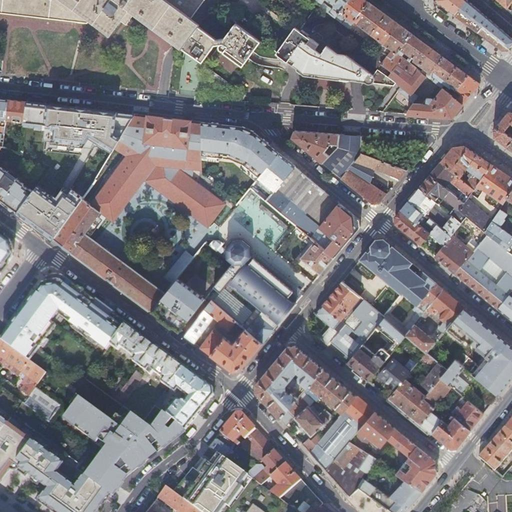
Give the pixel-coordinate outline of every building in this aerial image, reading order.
[(0,0),(0,12),(87,23),(90,19),(109,34),(129,10),(175,44),(182,49),(199,26),(200,25),(191,18),(204,0),(0,0)] [(282,0),(294,8),(299,0),(282,0)] [(339,12),(348,0),(310,0),(318,6),(335,18),(339,12)] [(345,19),(342,23),(349,28),(354,21),(369,2),(366,0),(348,0),(339,12),(345,16),(344,18),(345,19)] [(455,14),(459,9),(465,0),(435,0),(441,4),(455,14)] [(467,0),(465,0),(459,9),(510,48),(511,45),(511,37),(502,28),(481,11),(467,0)] [(369,2),(354,21),(397,53),(411,33),(407,30),(402,26),(380,10),(369,2)] [(510,48),(459,9),(455,14),(467,23),(491,40),(503,49),(510,48)] [(301,31),(307,22),(302,18),(295,27),(301,31)] [(202,62),(202,61),(214,46),(219,44),(218,46),(219,49),(221,51),(224,50),(223,52),(233,59),(232,60),(233,63),(235,65),(236,65),(238,65),(239,64),(240,65),(241,66),(242,66),(260,41),(235,23),(224,38),(214,39),(199,26),(182,49),(184,50),(198,61),(204,65),(207,67),(208,67),(202,62)] [(320,45),(301,31),(295,27),(276,53),(304,74),(393,86),(396,82),(395,82),(387,76),(377,69),(373,75),(345,54),(339,53),(328,46),(323,53),(317,49),(320,45)] [(387,56),(377,69),(387,76),(391,72),(390,71),(396,63),(412,74),(417,67),(418,67),(403,55),(405,52),(424,66),(421,70),(427,75),(431,77),(432,76),(435,78),(434,80),(442,86),(445,82),(452,87),(452,86),(456,89),(452,94),(452,95),(463,103),(480,82),(444,56),(411,33),(397,53),(392,59),(387,56)] [(368,63),(377,69),(387,56),(388,55),(379,49),(368,63)] [(391,72),(387,76),(395,82),(396,82),(401,87),(412,74),(396,63),(390,71),(391,72)] [(421,70),(417,67),(412,74),(401,87),(397,91),(407,98),(407,99),(413,104),(408,111),(407,114),(408,115),(433,116),(452,117),(454,114),(463,103),(452,95),(452,94),(443,87),(435,97),(424,97),(415,89),(427,75),(421,70)] [(6,120),(9,99),(1,99),(0,98),(0,144),(3,146),(5,135),(6,120)] [(26,101),(9,99),(6,120),(23,122),(26,101)] [(116,147),(136,114),(26,101),(23,122),(23,126),(46,128),(44,139),(52,140),(52,143),(94,147),(97,142),(113,152),(116,147)] [(511,111),(508,112),(493,130),(494,138),(509,148),(511,150),(511,111)] [(83,198),(74,210),(54,239),(64,246),(114,284),(151,311),(165,293),(164,292),(85,233),(92,223),(101,211),(106,215),(113,221),(144,179),(202,222),(203,223),(204,223),(205,223),(206,223),(207,223),(209,221),(210,220),(212,219),(213,217),(215,216),(216,214),(217,213),(218,211),(219,209),(220,207),(221,205),(221,204),(221,203),(221,202),(221,201),(220,200),(219,199),(191,178),(192,168),(201,169),(202,158),(202,154),(202,122),(195,121),(182,119),(168,118),(147,115),(142,115),(136,114),(122,138),(116,147),(128,155),(91,204),(83,198)] [(234,125),(202,122),(202,154),(230,156),(244,163),(260,177),(280,153),(253,131),(248,129),(241,126),(234,125)] [(338,144),(339,134),(318,132),(294,130),(292,137),(323,163),(330,156),(325,152),(331,144),(338,144)] [(351,135),(339,134),(338,144),(338,147),(330,156),(323,163),(341,178),(348,169),(357,176),(370,183),(373,169),(377,160),(361,154),(362,142),(362,136),(351,135)] [(463,180),(474,189),(476,186),(492,165),(476,154),(464,145),(452,147),(448,152),(441,161),(460,177),(466,169),(469,171),(463,180)] [(284,156),(280,153),(260,177),(258,179),(273,192),(276,188),(294,165),(284,156)] [(407,170),(377,160),(373,169),(399,180),(407,170)] [(450,181),(469,196),(473,190),(474,189),(463,180),(460,177),(441,161),(436,167),(430,174),(451,192),(454,187),(451,185),(450,182),(450,181)] [(18,210),(33,190),(30,188),(27,187),(24,184),(23,184),(16,179),(16,178),(16,177),(16,176),(16,175),(15,175),(15,174),(14,174),(13,174),(12,174),(11,174),(10,174),(10,175),(7,173),(8,171),(0,165),(0,198),(17,211),(18,210)] [(299,169),(294,165),(276,188),(293,202),(311,179),(299,169)] [(492,165),(476,186),(478,188),(479,187),(503,204),(511,190),(511,178),(495,167),(492,165)] [(380,202),(386,195),(381,191),(370,183),(357,176),(348,169),(341,178),(372,204),(379,204),(380,203),(380,202)] [(459,210),(465,203),(451,192),(430,174),(422,184),(419,188),(435,201),(440,195),(455,208),(450,213),(453,216),(461,223),(467,217),(459,210)] [(258,179),(251,188),(266,200),(273,192),(258,179)] [(283,214),(296,225),(298,226),(315,241),(335,257),(340,251),(360,227),(359,219),(339,202),(320,226),(306,214),(324,190),(311,179),(293,202),(283,214)] [(54,239),(83,198),(73,190),(70,194),(61,188),(54,198),(36,185),(33,190),(17,211),(54,239)] [(293,202),(276,188),(273,192),(266,200),(283,214),(293,202)] [(454,232),(461,223),(453,216),(448,221),(432,207),(436,202),(435,201),(419,188),(416,192),(408,201),(427,217),(429,219),(450,236),(454,232)] [(320,226),(339,202),(335,199),(324,190),(306,214),(320,226)] [(469,196),(465,203),(459,210),(467,217),(484,231),(499,209),(473,190),(469,196)] [(511,190),(503,204),(502,204),(505,207),(510,200),(511,202),(511,190)] [(443,245),(450,236),(429,219),(426,222),(431,226),(427,231),(416,221),(420,217),(422,219),(423,218),(425,219),(427,217),(408,201),(401,209),(395,217),(396,224),(407,233),(421,245),(430,234),(443,245)] [(499,209),(484,231),(489,235),(506,250),(511,242),(511,236),(499,227),(505,219),(504,218),(507,214),(499,208),(499,209)] [(106,215),(101,211),(92,223),(97,227),(106,215)] [(249,217),(244,213),(239,219),(244,224),(249,217)] [(457,235),(454,232),(450,236),(443,245),(434,255),(452,270),(456,274),(474,253),(462,243),(455,237),(457,235)] [(0,272),(12,256),(10,241),(3,235),(0,233),(0,272)] [(508,295),(509,294),(511,290),(511,253),(506,250),(489,235),(479,247),(474,253),(456,274),(480,293),(498,308),(508,295)] [(467,237),(462,243),(474,253),(479,247),(467,237)] [(263,309),(280,323),(298,302),(296,301),(300,297),(293,292),(294,290),(293,289),(294,288),(293,286),(259,256),(257,256),(255,257),(254,257),(253,258),(251,256),(252,255),(250,245),(242,239),(233,240),(227,248),(228,258),(234,262),(223,276),(263,309)] [(384,239),(376,240),(371,247),(361,259),(402,294),(383,316),(384,317),(406,336),(413,327),(415,324),(423,315),(425,312),(417,307),(437,283),(427,275),(397,251),(384,239)] [(164,292),(165,293),(177,278),(205,244),(207,242),(206,241),(193,256),(172,282),(164,292)] [(301,258),(320,275),(335,257),(315,241),(301,258)] [(165,276),(172,282),(193,256),(186,251),(165,276)] [(15,320),(1,339),(29,359),(35,350),(34,348),(36,345),(40,347),(41,346),(47,339),(47,338),(49,336),(45,333),(48,329),(50,331),(55,323),(53,322),(61,311),(75,321),(72,324),(85,334),(99,344),(100,345),(101,343),(108,347),(110,344),(125,322),(105,307),(72,283),(61,275),(46,277),(15,320)] [(165,293),(151,311),(163,320),(180,333),(181,331),(182,332),(198,311),(197,311),(206,300),(177,278),(165,293)] [(383,316),(358,296),(342,282),(326,301),(323,305),(345,323),(353,313),(363,322),(355,332),(365,340),(371,334),(376,326),(384,317),(383,316)] [(441,287),(437,283),(417,307),(425,312),(444,289),(441,287)] [(447,327),(465,306),(456,299),(444,289),(425,312),(423,315),(425,317),(429,312),(431,314),(436,308),(443,314),(440,317),(444,321),(439,327),(444,331),(447,327)] [(508,295),(498,308),(511,319),(511,296),(509,294),(508,295)] [(228,333),(237,322),(212,301),(202,314),(186,335),(185,336),(194,343),(214,318),(227,328),(225,330),(228,333)] [(476,378),(497,396),(504,387),(511,378),(511,377),(511,345),(500,336),(493,330),(485,324),(475,315),(465,306),(447,327),(464,342),(465,340),(490,362),(476,378)] [(246,330),(263,343),(270,335),(280,323),(263,309),(246,330)] [(55,323),(57,324),(63,317),(72,324),(75,321),(61,311),(53,322),(55,323)] [(202,314),(198,311),(182,332),(184,333),(186,335),(202,314)] [(353,313),(345,323),(346,324),(355,332),(363,322),(353,313)] [(398,345),(406,336),(384,317),(376,326),(398,345)] [(140,333),(125,322),(110,344),(116,349),(118,349),(120,346),(133,356),(131,359),(131,360),(139,366),(155,344),(140,333)] [(45,333),(49,336),(57,324),(55,323),(50,331),(48,329),(45,333)] [(72,328),(83,337),(85,334),(72,324),(72,325),(72,326),(72,327),(72,328)] [(328,324),(317,338),(320,339),(328,346),(331,343),(335,337),(339,332),(334,328),(333,328),(328,324)] [(360,347),(365,340),(355,332),(353,330),(346,324),(339,332),(335,337),(331,343),(351,359),(360,347)] [(426,352),(435,341),(415,324),(413,327),(406,336),(426,352)] [(250,359),(263,343),(246,330),(246,329),(234,344),(215,330),(200,347),(221,362),(233,371),(240,370),(250,359)] [(98,344),(99,344),(85,334),(83,337),(95,345),(96,345),(97,345),(98,345),(98,344)] [(369,380),(394,350),(391,348),(387,354),(383,351),(375,360),(368,354),(373,346),(368,342),(373,336),(371,334),(365,340),(360,347),(351,359),(347,362),(363,375),(369,380)] [(26,375),(28,377),(37,383),(45,371),(31,361),(29,359),(1,339),(0,338),(0,356),(20,371),(26,375)] [(47,339),(41,346),(44,348),(50,340),(47,338),(47,339)] [(168,354),(155,344),(139,366),(151,375),(153,371),(162,378),(160,381),(160,382),(167,387),(183,365),(168,354)] [(29,359),(31,361),(40,347),(36,345),(34,348),(35,350),(29,359)] [(309,386),(324,368),(308,355),(296,345),(288,346),(267,372),(256,385),(256,392),(268,406),(280,419),(288,410),(297,400),(291,393),(289,393),(289,394),(284,390),(285,389),(285,388),(286,387),(286,386),(287,385),(289,387),(291,387),(296,382),(296,380),(293,378),(298,372),(300,374),(298,377),(298,381),(307,388),(309,386)] [(18,375),(20,371),(0,356),(0,361),(10,369),(9,369),(17,375),(18,375)] [(396,389),(405,379),(412,370),(407,370),(393,359),(379,375),(381,376),(396,389)] [(457,376),(464,368),(455,361),(447,370),(441,378),(457,391),(459,393),(460,394),(467,384),(457,376)] [(176,421),(185,428),(201,410),(214,395),(212,387),(201,378),(183,365),(167,387),(172,391),(174,391),(176,389),(185,396),(182,400),(180,399),(176,399),(173,397),(172,399),(171,398),(167,403),(167,404),(170,406),(165,412),(172,418),(176,421)] [(345,410),(357,396),(339,381),(324,368),(309,386),(342,413),(345,410)] [(142,374),(136,370),(126,382),(132,386),(133,387),(142,374)] [(26,403),(48,420),(60,405),(34,386),(37,383),(28,377),(26,375),(23,379),(21,382),(23,384),(20,389),(28,395),(28,396),(29,397),(24,403),(26,403)] [(132,386),(126,382),(122,388),(114,399),(119,403),(132,386)] [(114,399),(122,388),(118,385),(110,396),(114,399)] [(79,463),(77,467),(76,468),(92,480),(113,495),(127,476),(185,428),(176,421),(170,429),(166,426),(172,418),(165,412),(163,410),(151,427),(131,412),(125,420),(116,414),(112,420),(77,394),(70,404),(72,405),(65,414),(77,423),(74,426),(89,437),(91,434),(107,445),(99,456),(90,450),(90,451),(89,450),(88,451),(79,463)] [(297,400),(288,410),(294,418),(309,405),(300,396),(297,400)] [(345,410),(354,417),(363,425),(364,425),(376,411),(362,400),(357,396),(345,410)] [(484,413),(468,400),(461,409),(458,406),(454,410),(457,413),(455,416),(455,417),(471,430),(471,429),(477,421),(484,413)] [(294,418),(295,418),(311,436),(329,421),(322,412),(318,415),(309,405),(294,418)] [(288,410),(280,419),(286,425),(295,418),(294,418),(288,410)] [(326,469),(343,449),(350,441),(358,431),(363,425),(354,417),(345,410),(342,413),(339,417),(337,419),(321,438),(310,451),(318,460),(326,469)] [(385,419),(376,411),(364,425),(363,425),(358,431),(365,437),(367,437),(368,435),(371,437),(382,446),(388,438),(397,428),(385,419)] [(465,437),(471,430),(455,417),(449,412),(447,415),(450,417),(453,419),(449,424),(443,419),(432,432),(444,441),(451,448),(457,448),(465,437)] [(36,500),(52,511),(99,511),(112,494),(92,480),(76,468),(79,463),(12,414),(7,421),(0,415),(0,481),(10,468),(12,469),(14,469),(17,469),(18,467),(46,487),(36,500)] [(245,439),(255,428),(243,415),(239,415),(236,415),(221,433),(234,443),(241,434),(245,439)] [(491,442),(479,456),(495,471),(501,464),(501,463),(511,450),(511,431),(506,426),(505,427),(504,427),(501,431),(491,442)] [(262,459),(274,449),(270,444),(262,435),(255,428),(245,439),(238,445),(248,452),(251,448),(262,459)] [(423,449),(397,428),(388,438),(409,456),(397,474),(406,480),(422,491),(431,480),(437,472),(435,460),(428,454),(423,449)] [(234,443),(221,433),(215,440),(210,446),(209,446),(217,452),(221,455),(225,458),(236,444),(234,443)] [(310,451),(321,438),(317,434),(311,439),(309,437),(302,443),(304,445),(310,451)] [(350,441),(343,449),(326,469),(337,482),(350,496),(360,488),(357,486),(366,474),(369,476),(379,461),(361,449),(350,441)] [(260,461),(262,459),(251,448),(248,452),(260,461)] [(276,450),(274,449),(262,459),(260,461),(261,462),(262,464),(264,463),(266,466),(253,478),(261,484),(270,476),(286,462),(276,450)] [(213,465),(221,455),(217,452),(209,462),(213,465)] [(246,473),(238,467),(225,458),(221,455),(213,465),(209,462),(201,473),(198,471),(193,467),(180,483),(172,492),(174,493),(182,499),(199,511),(263,511),(249,501),(240,511),(226,511),(253,478),(249,475),(246,473)] [(201,473),(209,462),(206,460),(201,467),(198,471),(201,473)] [(262,464),(261,462),(246,473),(249,475),(253,478),(266,466),(264,463),(262,464)] [(300,477),(286,462),(270,476),(274,480),(278,481),(279,479),(280,480),(280,482),(270,491),(280,498),(302,479),(300,477)] [(311,489),(302,479),(280,498),(290,505),(299,511),(331,511),(321,505),(323,502),(322,501),(311,489)] [(360,488),(393,511),(403,511),(411,504),(422,491),(406,480),(392,497),(377,486),(376,487),(366,480),(360,488)] [(158,482),(151,492),(177,511),(199,511),(182,499),(174,493),(172,492),(158,482)] [(140,508),(137,511),(155,511),(144,503),(140,508)]
